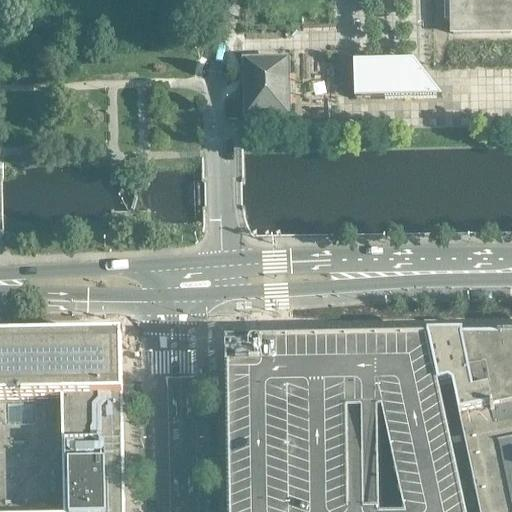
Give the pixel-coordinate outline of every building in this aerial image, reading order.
[(511,33),(511,0),(451,0),(452,35),(511,33)] [(289,119),(288,86),(287,63),(244,64),(245,120),(289,119)] [(442,98),(414,64),(354,65),(354,100),(442,98)] [(0,511),(125,511),(122,342),(0,344),(0,511)] [(464,511),(440,389),(432,350),(432,342),(226,346),(226,371),(227,371),(227,375),(226,375),(228,511),(464,511)] [(511,511),(511,343),(444,344),(444,352),(432,350),(440,389),(453,389),(479,511),(511,511)]
